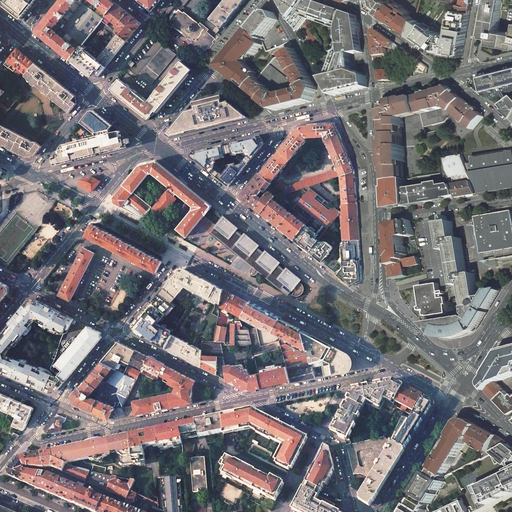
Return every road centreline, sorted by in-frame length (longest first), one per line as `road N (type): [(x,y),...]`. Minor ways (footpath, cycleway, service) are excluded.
road 1 (residential): [(181,253),(391,364)]
road 2 (primary): [(375,309),(228,200)]
road 3 (residential): [(354,511),(337,444),(247,398)]
road 4 (residential): [(101,429),(247,398)]
road 5 (residential): [(247,398),(115,331)]
road 6 (residential): [(247,398),(391,364)]
road 7 (residential): [(511,197),(377,217)]
road 8 (residential): [(275,0),(332,106)]
